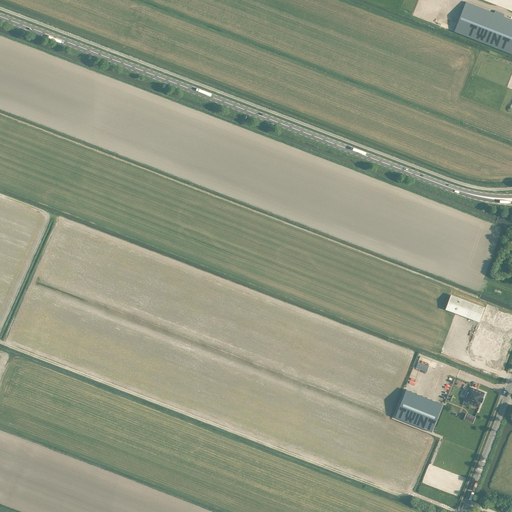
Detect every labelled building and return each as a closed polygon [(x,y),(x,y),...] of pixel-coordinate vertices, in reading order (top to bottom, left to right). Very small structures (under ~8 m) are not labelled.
[(466,1),(454,31),(503,50),(511,53),(511,18),(503,16),(504,13),(495,9),(494,12),(466,1)] [(445,309),(479,321),(484,306),(451,294),(445,309)] [(437,373),(438,372),(438,371),(437,369),(437,368),(436,367),(435,367),(434,366),(432,366),(431,366),(430,366),(429,367),(428,367),(427,368),(426,369),(426,370),(426,372),(426,373),(426,374),(427,375),(428,376),(429,377),(430,377),(431,378),(432,378),(433,378),(435,377),(436,376),(436,375),(437,374),(437,373)] [(447,371),(441,369),(437,381),(448,385),(452,377),(446,374),(447,371)] [(479,407),(485,392),(470,386),(464,400),(479,407)] [(432,431),(443,403),(406,388),(394,416),(432,431)] [(475,416),(467,413),(464,418),(473,422),(475,416)]
